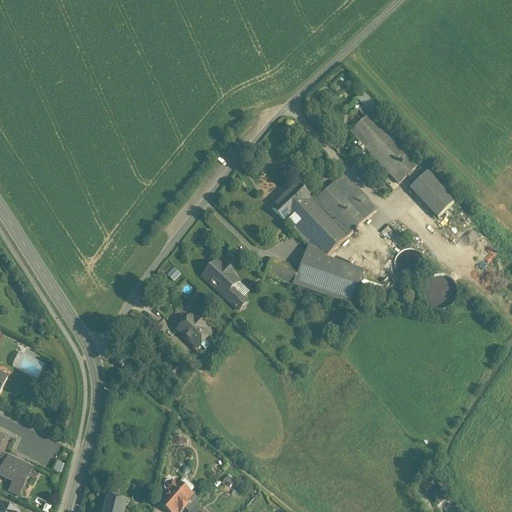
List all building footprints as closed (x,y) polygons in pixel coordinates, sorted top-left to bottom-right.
[(356,99),(363,106),(358,111),(365,118),(377,106),(364,92),(356,99)] [(420,165),(372,114),(350,134),(399,185),(420,165)] [(428,174),(410,190),(438,220),(456,203),(428,174)] [(342,177),(333,185),(334,186),(318,200),(317,200),(314,203),(348,238),(348,239),(376,212),(342,177)] [(298,186),(272,210),(285,224),(288,222),(311,200),(298,186)] [(314,203),(311,200),(288,222),(299,233),(296,235),(308,248),(310,245),(325,261),(326,260),(348,239),(348,238),(314,203)] [(325,261),(310,245),(308,248),(300,270),(271,260),(265,277),(350,307),(365,273),(326,260),(325,261)] [(247,303),(233,290),(239,283),(231,275),(233,273),(227,268),(225,270),(217,262),(203,278),(239,312),(247,303)] [(174,269),(168,276),(174,282),(181,275),(174,269)] [(210,337),(190,319),(179,331),(198,349),(210,337)] [(38,379),(45,364),(19,352),(12,367),(38,379)] [(172,361),(163,371),(176,384),(185,374),(172,361)] [(0,395),(8,379),(0,374),(0,372),(0,371),(0,395)] [(34,469),(8,456),(8,458),(0,473),(0,474),(25,486),(34,469)] [(234,483),(228,478),(224,483),(230,488),(234,483)] [(444,492),(436,479),(428,484),(436,498),(444,492)] [(177,485),(172,481),(166,483),(164,490),(170,494),(160,505),(168,511),(178,511),(182,511),(185,509),(190,503),(188,501),(192,496),(192,495),(179,484),(177,485)] [(436,498),(435,498),(440,505),(450,499),(445,492),(444,492),(436,498)] [(194,493),(192,495),(192,496),(188,501),(190,503),(185,509),(188,511),(190,511),(196,506),(201,499),(194,493)] [(459,511),(451,498),(450,499),(440,505),(437,507),(440,511),(459,511)] [(109,499),(108,499),(104,511),(125,511),(127,504),(114,501),(109,499)]
